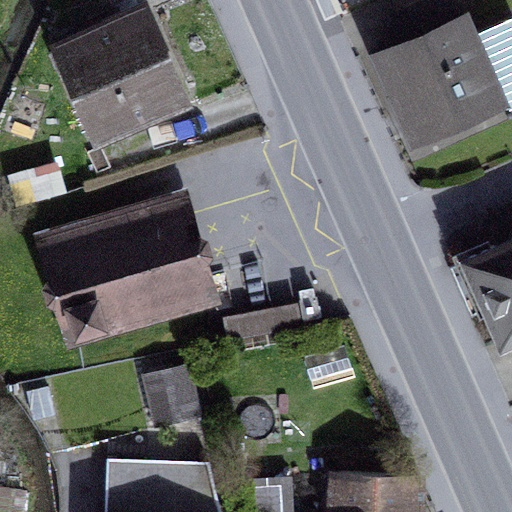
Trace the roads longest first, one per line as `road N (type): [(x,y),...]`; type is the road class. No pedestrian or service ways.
road 1 (primary): [(496,511),(376,240)]
road 2 (primary): [(376,240),(270,0)]
road 3 (residential): [(511,183),(376,240)]
